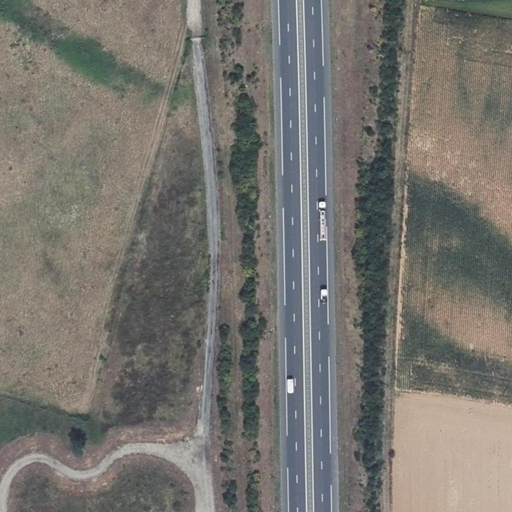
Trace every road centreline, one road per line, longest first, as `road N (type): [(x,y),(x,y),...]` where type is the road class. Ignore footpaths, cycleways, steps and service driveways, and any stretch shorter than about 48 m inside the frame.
road 1 (track): [(1,511),(8,477),(27,460),(81,476),(133,448),(203,449),(212,235),(192,0)]
road 2 (motorway): [(286,0),(297,511)]
road 3 (motorway): [(322,511),(312,0)]
